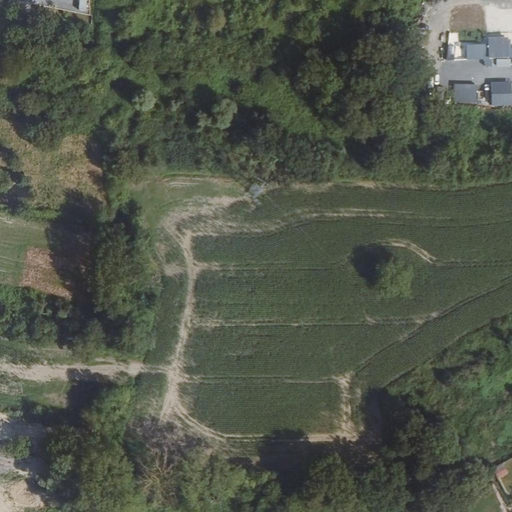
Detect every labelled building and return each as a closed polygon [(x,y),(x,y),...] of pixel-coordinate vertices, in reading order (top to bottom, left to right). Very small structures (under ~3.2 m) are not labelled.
[(467,45),(467,60),(511,57),(511,48),(510,48),(509,33),(488,34),(488,44),(467,45)] [(511,68),(511,59),(497,59),(497,68),(511,68)] [(511,103),(511,82),(511,77),(499,77),(500,103),(511,103)] [(485,100),(492,100),(492,84),(484,84),(485,100)] [(497,478),(508,475),(504,464),(494,468),(497,478)]
